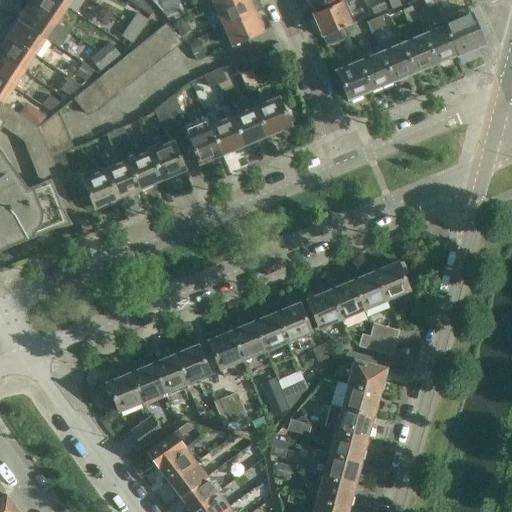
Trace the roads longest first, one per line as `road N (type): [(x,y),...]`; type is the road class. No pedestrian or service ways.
road 1 (residential): [(24,353),(486,163)]
road 2 (residential): [(349,164),(0,305)]
road 3 (tertiary): [(486,163),(390,511)]
road 4 (residential): [(140,511),(24,353)]
road 5 (residential): [(349,164),(277,0)]
road 6 (residential): [(502,99),(349,164)]
